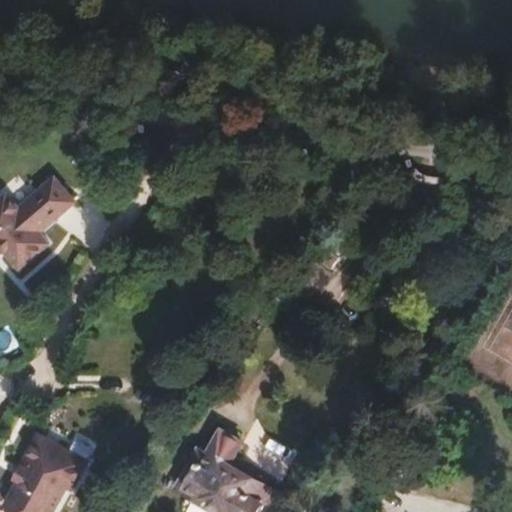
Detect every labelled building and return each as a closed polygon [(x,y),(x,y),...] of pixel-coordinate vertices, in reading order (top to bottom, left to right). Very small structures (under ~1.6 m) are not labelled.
[(58,234),(92,204),(71,180),(36,210),(23,196),(0,215),(0,230),(13,245),(19,240),(27,249),(22,254),(36,271),(66,243),(58,234)] [(27,249),(19,240),(13,245),(9,249),(18,258),(22,254),(27,249)] [(308,306),(330,274),(306,257),(284,290),(308,306)] [(88,492),(104,463),(56,436),(37,468),(47,473),(41,483),(38,481),(23,507),(31,511),(68,511),(82,489),(88,492)] [(271,511),(277,500),(227,473),(239,451),(219,440),(207,463),(199,458),(178,498),(200,508),(198,511),(271,511)] [(41,483),(47,473),(37,468),(31,478),(38,481),(41,483)]
